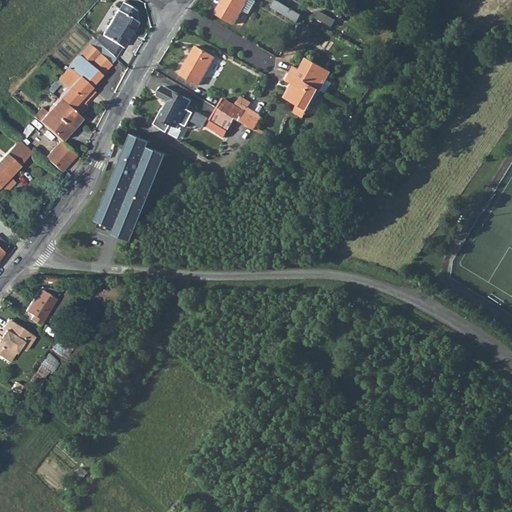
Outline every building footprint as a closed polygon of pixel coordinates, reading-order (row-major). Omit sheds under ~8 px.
[(254,0),(223,0),(216,13),(235,24),(243,11),(250,14),(257,2),(254,0)] [(277,0),(273,7),(300,22),(304,15),(279,0),(277,0)] [(115,59),(135,22),(130,19),(134,11),(120,3),(103,34),(107,37),(104,43),(101,41),(99,43),(102,46),(114,58),(115,59)] [(332,27),(336,21),(321,12),(316,18),(332,27)] [(88,89),(110,64),(110,63),(97,52),(88,44),(88,45),(80,55),(79,54),(68,66),(71,69),(68,73),(73,77),(76,73),(78,76),(58,98),(70,109),(78,99),(88,89)] [(97,52),(110,63),(114,58),(102,46),(97,52)] [(212,58),(195,47),(177,75),(195,86),(212,58)] [(317,95),(319,96),(333,73),(308,58),(301,69),(295,65),(286,80),(293,83),(284,97),(297,105),(308,111),(317,95)] [(158,96),(167,101),(163,109),(161,108),(153,123),(165,131),(169,124),(175,128),(178,123),(184,126),(190,117),(187,115),(190,111),(185,109),(190,101),(163,86),(158,96)] [(78,99),(84,104),(93,94),(88,89),(78,99)] [(78,117),(70,109),(58,98),(43,115),(38,111),(35,116),(61,140),(80,118),(78,117)] [(70,109),(78,117),(85,109),(85,105),(84,104),(78,99),(70,109)] [(217,110),(235,120),(241,123),(246,113),(235,107),(223,99),(217,110)] [(246,113),(248,110),(237,103),(235,107),(246,113)] [(308,111),(297,105),(292,112),(303,119),(308,111)] [(210,121),(228,133),(235,120),(217,110),(210,121)] [(241,123),(255,131),(263,119),(259,117),(259,116),(248,110),(246,113),(241,123)] [(204,127),(210,117),(198,111),(193,121),(204,127)] [(160,141),(141,134),(106,220),(123,227),(120,234),(141,242),(176,154),(158,147),(160,141)] [(0,185),(9,176),(32,151),(19,139),(1,158),(0,157),(0,185)] [(61,140),(45,157),(61,171),(76,154),(61,140)] [(6,191),(15,181),(9,176),(0,185),(6,191)] [(40,324),(56,298),(40,289),(26,311),(33,315),(31,319),(40,324)] [(4,334),(12,322),(10,321),(2,333),(4,334)] [(0,356),(12,364),(21,348),(27,339),(33,343),(36,337),(12,322),(4,334),(2,333),(0,331),(0,356)] [(33,343),(27,339),(21,348),(28,351),(33,343)] [(17,383),(12,390),(23,394),(24,388),(17,383)]
